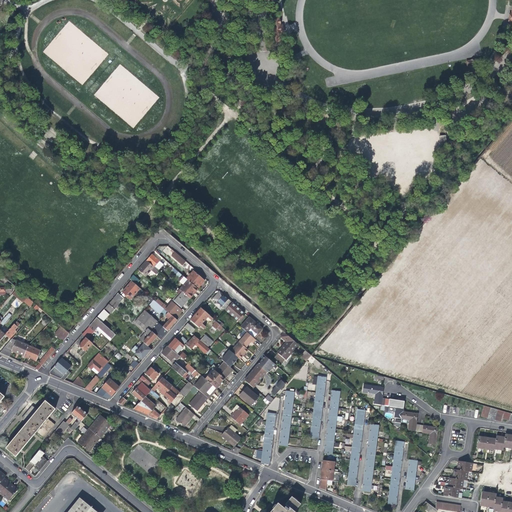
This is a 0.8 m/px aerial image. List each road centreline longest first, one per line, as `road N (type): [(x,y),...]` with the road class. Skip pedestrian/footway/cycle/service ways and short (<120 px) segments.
road 1 (residential): [(39,376),(157,239),(167,237),(216,281)]
road 2 (residential): [(189,439),(274,333),(216,281)]
road 3 (residential): [(147,511),(73,450),(30,482),(0,456)]
road 4 (residential): [(108,405),(216,281)]
